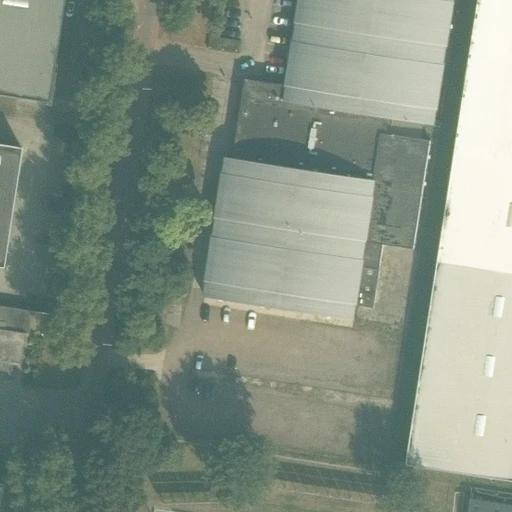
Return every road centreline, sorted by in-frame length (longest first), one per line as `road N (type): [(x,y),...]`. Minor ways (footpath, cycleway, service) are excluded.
road 1 (tertiary): [(71,511),(152,0)]
road 2 (unknown): [(145,43),(236,59),(247,45),(254,0)]
